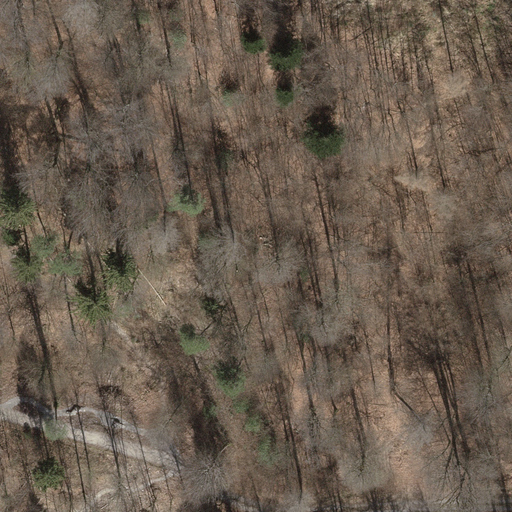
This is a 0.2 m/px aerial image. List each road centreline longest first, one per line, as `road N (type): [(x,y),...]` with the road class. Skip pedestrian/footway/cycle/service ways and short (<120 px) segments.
road 1 (track): [(139,450),(248,504),(312,511)]
road 2 (track): [(0,415),(139,450)]
road 3 (track): [(388,511),(511,510)]
